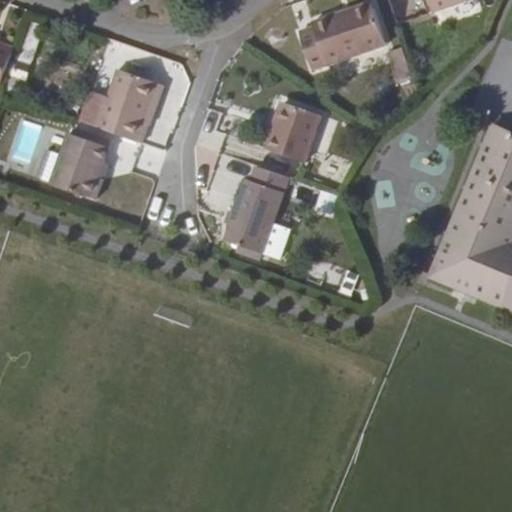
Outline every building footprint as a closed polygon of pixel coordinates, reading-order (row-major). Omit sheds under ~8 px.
[(478,10),(474,0),(429,0),(436,23),(478,10)] [(389,62),(377,24),(348,34),(346,27),(317,37),(319,42),(303,47),(315,86),(330,81),(389,62)] [(21,57),(0,49),(0,91),(7,94),(21,57)] [(164,98),(126,82),(104,136),(149,153),(155,136),(150,134),(164,98)] [(330,137),(294,121),(276,166),(315,180),(330,137)] [(511,132),(487,124),(430,284),(511,313),(511,132)] [(76,146),(61,139),(54,156),(70,162),(76,146)] [(117,159),(76,144),(76,146),(70,162),(58,192),(104,210),(112,188),(106,187),(111,173),(117,159)] [(288,192),(255,180),(250,195),(245,194),(234,224),(231,235),(225,252),(261,264),(277,221),(288,192)] [(333,218),(336,196),(320,193),(317,215),(333,218)] [(234,224),(228,222),(225,234),(231,235),(234,224)] [(351,298),(358,276),(346,271),(338,293),(351,298)]
